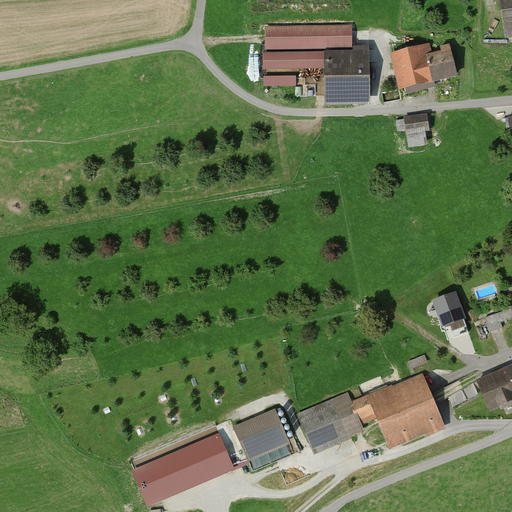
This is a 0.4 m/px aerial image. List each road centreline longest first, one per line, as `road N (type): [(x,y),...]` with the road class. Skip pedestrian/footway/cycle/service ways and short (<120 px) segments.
road 1 (residential): [(191,43),(236,89),(284,111),(511,101)]
road 2 (unclassified): [(0,78),(191,43)]
road 3 (residential): [(511,432),(371,489),(335,511)]
